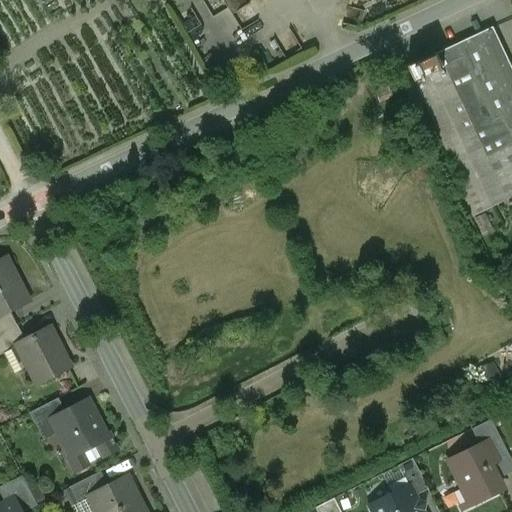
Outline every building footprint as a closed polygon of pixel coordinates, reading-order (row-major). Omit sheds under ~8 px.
[(436,53),(441,64),(463,54),(493,118),(501,113),(511,134),(511,72),(490,27),(436,53)] [(436,53),(406,66),(424,103),(442,142),(471,129),(441,64),(436,53)] [(511,196),(511,134),(501,113),(493,118),(463,54),(441,64),(471,129),(504,200),(511,196)] [(424,103),(406,66),(396,71),(413,108),(424,103)] [(471,129),(442,142),(463,185),(458,188),(472,217),(504,200),(471,129)] [(5,258),(0,260),(0,314),(8,310),(27,301),(5,258)] [(8,310),(0,314),(0,332),(16,325),(8,310)] [(16,325),(0,332),(0,354),(16,346),(16,345),(24,340),(16,325)] [(69,367),(49,327),(24,340),(16,345),(16,346),(36,384),(69,367)] [(57,398),(29,413),(35,425),(50,417),(51,419),(65,412),(57,398)] [(104,434),(87,401),(65,412),(51,419),(70,456),(66,458),(73,472),(118,449),(109,432),(104,434)] [(479,445),(449,461),(470,504),(461,509),(461,510),(494,494),(489,483),(511,471),(511,463),(490,420),(471,429),(479,445)] [(412,459),(397,466),(403,478),(387,486),(391,494),(409,485),(414,496),(427,489),(412,459)] [(100,471),(68,488),(76,504),(90,497),(89,496),(107,486),(100,471)] [(21,475),(0,486),(0,494),(5,504),(13,500),(17,507),(33,499),(21,475)] [(107,486),(89,496),(90,497),(97,511),(143,511),(141,507),(143,506),(135,492),(134,492),(126,477),(107,486)] [(391,494),(369,505),(372,511),(421,511),(421,510),(422,505),(417,502),(414,496),(409,485),(391,494)] [(340,511),(333,498),(314,508),(316,511),(340,511)] [(5,504),(0,506),(0,511),(19,511),(17,507),(13,500),(5,504)]
